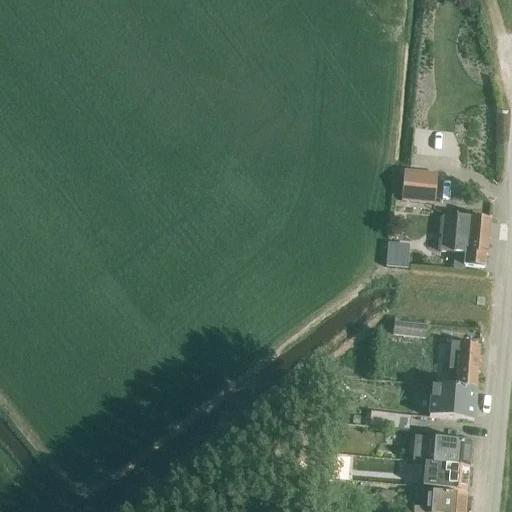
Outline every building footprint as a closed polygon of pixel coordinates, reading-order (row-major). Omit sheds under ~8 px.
[(400,203),(433,205),(436,175),(403,172),(400,203)] [(487,257),(490,221),(456,218),(443,217),(441,253),(454,254),(465,255),(464,267),(484,268),(485,256),(487,257)] [(407,248),(388,247),(386,269),(406,271),(407,248)] [(393,324),(391,338),(425,341),(426,327),(393,324)] [(450,345),(447,389),(456,390),(475,391),(476,385),(479,347),(460,345),(450,345)] [(431,388),(428,420),(447,421),(469,423),(473,424),(474,414),(475,402),(476,391),(475,391),(456,390),(447,389),(440,389),(431,388)] [(370,414),(368,428),(385,430),(386,416),(370,414)] [(412,464),(424,466),(468,469),(471,446),(431,442),(431,441),(415,440),(412,464)] [(424,466),(424,476),(436,477),(434,491),(464,494),(466,494),(466,493),(467,488),(469,470),(424,466)] [(393,468),(383,467),(381,487),(391,488),(393,468)] [(375,493),(373,511),(389,511),(391,494),(375,493)] [(414,511),(466,511),(468,500),(430,496),(428,511),(419,511),(415,511),(414,511)]
